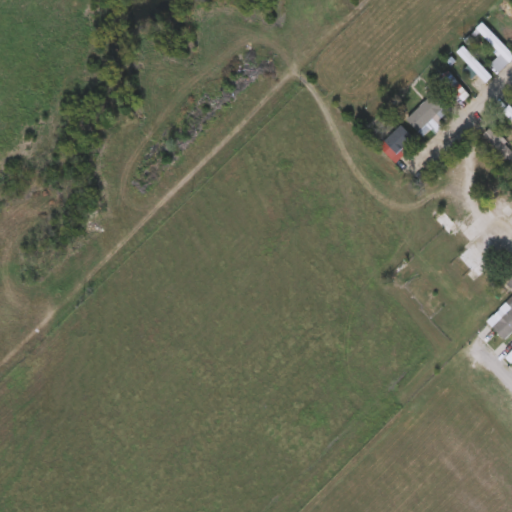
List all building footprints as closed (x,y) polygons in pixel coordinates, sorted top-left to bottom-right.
[(507,0),(511,5),(511,17),(506,11),(503,15),(498,10),(507,0)] [(485,21),(511,49),(511,59),(499,72),(492,64),(500,56),(495,52),(499,49),(482,31),(476,37),(472,33),(485,21)] [(465,104),(471,98),(448,75),(442,81),(465,104)] [(434,127),(424,137),(408,120),(433,96),(426,88),(430,84),(454,108),(434,127)] [(416,137),(403,150),(407,155),(398,164),(380,145),(386,139),(388,140),(404,124),(416,137)] [(494,131),(500,136),(502,133),(509,140),(506,143),(511,148),(511,161),(509,158),(505,162),(500,157),(503,153),(484,135),(490,127),(494,131)] [(433,222),(442,213),(426,194),(416,203),(433,222)] [(497,209),(511,223),(511,202),(510,204),(506,200),(497,209)] [(446,233),(428,214),(438,204),(456,223),(446,233)] [(462,233),(472,244),(498,219),(488,208),(462,233)] [(493,264),(475,279),(456,256),(475,243),(494,263),(493,264)] [(405,263),(444,305),(427,321),(417,310),(420,307),(401,287),(399,289),(388,278),(405,263)]
